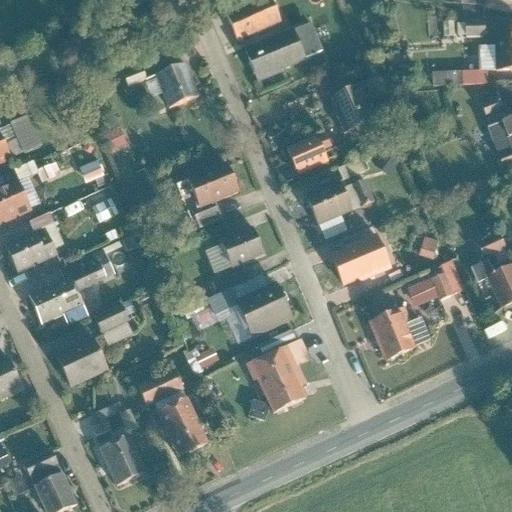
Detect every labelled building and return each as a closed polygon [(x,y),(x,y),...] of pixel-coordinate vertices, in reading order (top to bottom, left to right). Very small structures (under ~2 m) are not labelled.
[(241,42),(290,20),(280,0),(274,0),(231,20),(241,42)] [(292,31),(245,52),(260,86),(307,66),(292,31)] [(511,34),(497,35),(499,75),(511,74),(511,34)] [(201,99),(188,66),(161,77),(174,110),(201,99)] [(492,84),(491,70),(437,73),(437,86),(492,84)] [(334,97),(348,135),(377,125),(369,102),(375,100),(364,72),(349,77),(354,90),(334,97)] [(0,137),(0,168),(12,163),(0,137)] [(318,138),(287,150),(298,177),(329,165),(318,138)] [(37,163),(18,170),(22,182),(43,174),(46,181),(72,172),(66,156),(38,166),(37,163)] [(227,166),(189,181),(200,210),(238,195),(227,166)] [(18,185),(0,192),(0,229),(32,216),(18,185)] [(340,187),(306,201),(318,231),(352,217),(340,187)] [(201,214),(204,226),(225,220),(222,208),(201,214)] [(43,231),(4,249),(18,277),(57,259),(43,231)] [(253,231),(222,243),(233,271),(264,259),(253,231)] [(487,259),(511,248),(504,233),(480,244),(487,259)] [(438,259),(440,240),(425,238),(423,258),(438,259)] [(361,248),(331,260),(344,289),(373,277),(361,248)] [(419,308),(468,292),(458,265),(410,282),(419,308)] [(511,270),(488,282),(503,314),(511,309),(511,270)] [(72,282),(30,300),(42,326),(83,307),(72,282)] [(278,287),(237,305),(252,341),(294,324),(278,287)] [(110,346),(141,336),(132,305),(101,314),(110,346)] [(399,312),(368,326),(385,365),(416,351),(399,312)] [(92,340),(56,358),(72,389),(107,372),(92,340)] [(307,401),(283,353),(251,368),(275,417),(307,401)] [(0,403),(22,393),(8,364),(0,368),(0,403)] [(176,372),(138,388),(149,413),(187,397),(176,372)] [(191,401),(159,415),(178,460),(210,446),(191,401)] [(133,437),(100,451),(116,488),(149,473),(133,437)] [(23,477),(11,482),(17,497),(30,492),(23,477)] [(63,477),(34,490),(44,511),(64,511),(77,506),(63,477)]
